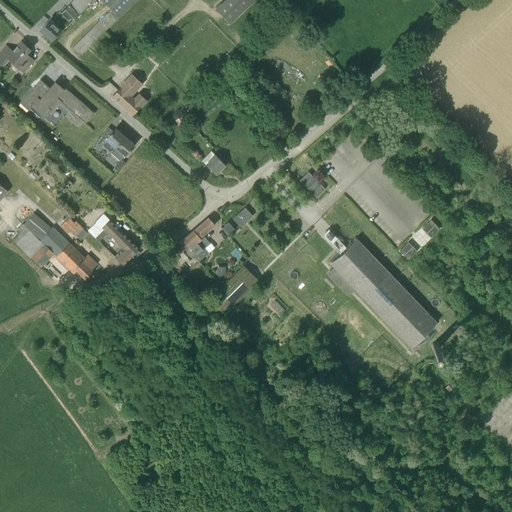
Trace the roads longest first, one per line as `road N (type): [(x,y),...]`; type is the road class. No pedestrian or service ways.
road 1 (unclassified): [(220,201),(458,0)]
road 2 (track): [(146,258),(362,474)]
road 3 (unclassified): [(0,7),(220,201)]
